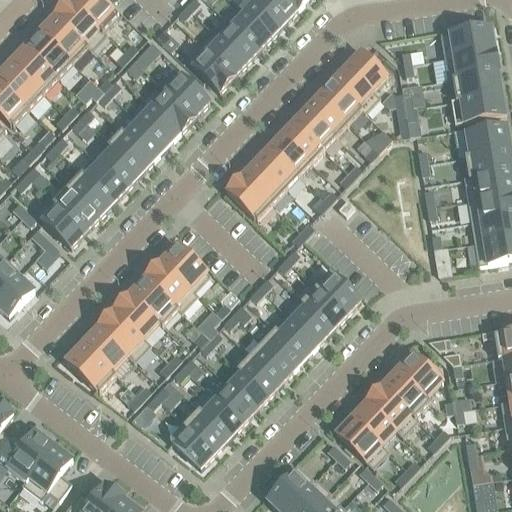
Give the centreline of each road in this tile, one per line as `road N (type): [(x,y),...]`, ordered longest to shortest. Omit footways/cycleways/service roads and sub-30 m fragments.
road 1 (residential): [(2,379),(334,30),(360,15),(467,0)]
road 2 (residential): [(218,511),(387,331),(406,319),(511,302)]
road 3 (residential): [(2,379),(176,511)]
